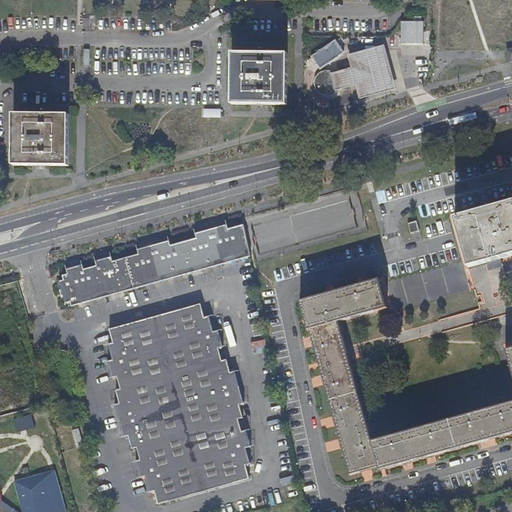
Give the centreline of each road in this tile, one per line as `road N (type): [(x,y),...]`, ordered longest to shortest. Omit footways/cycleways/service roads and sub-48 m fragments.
road 1 (residential): [(0,86),(203,82),(212,72),(210,50),(196,30)]
road 2 (primary): [(224,180),(471,112)]
road 3 (residential): [(196,30),(244,8),(382,9),(400,0)]
road 4 (primary): [(28,245),(203,196),(224,180)]
road 5 (residential): [(0,43),(176,39),(196,30)]
road 6 (primary): [(224,180),(203,176),(46,212)]
